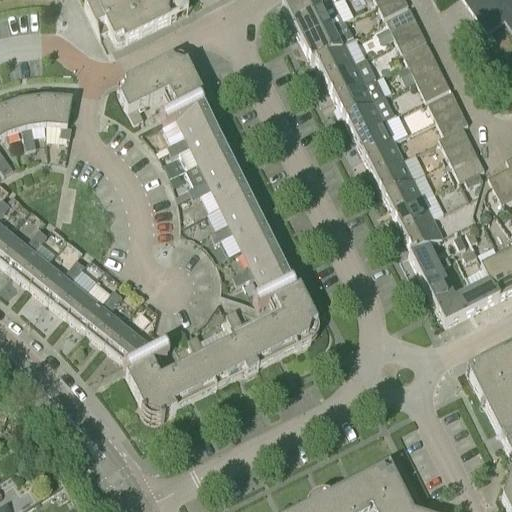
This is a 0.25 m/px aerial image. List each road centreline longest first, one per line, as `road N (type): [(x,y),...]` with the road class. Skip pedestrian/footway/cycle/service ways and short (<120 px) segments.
road 1 (residential): [(371,347),(360,290),(220,18)]
road 2 (residential): [(133,511),(317,422),(358,385)]
road 3 (tertiary): [(133,511),(75,428),(0,348)]
road 4 (residential): [(93,73),(118,72),(220,18)]
road 5 (residential): [(470,511),(417,404)]
